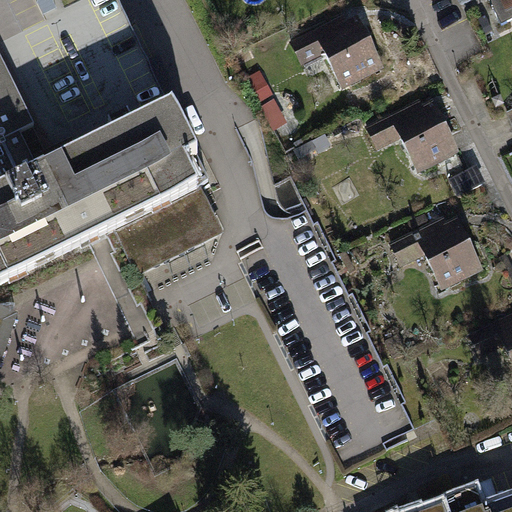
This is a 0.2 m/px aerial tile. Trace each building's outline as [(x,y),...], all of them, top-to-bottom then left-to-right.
[(40,0),(49,17),(84,0),(40,0)] [(511,0),(495,0),(492,2),(504,26),(511,22),(511,0)] [(343,19),(292,44),(304,68),(328,56),(344,88),(384,68),(359,16),(349,21),(347,17),(343,19)] [(0,59),(0,353),(12,319),(11,318),(15,307),(0,307),(0,285),(116,229),(136,270),(218,230),(197,188),(209,182),(197,158),(198,158),(174,108),(57,166),(39,175),(21,136),(35,130),(0,59)] [(261,71),(246,79),(260,103),(275,95),(261,71)] [(274,99),(261,106),(274,130),(287,122),(274,99)] [(419,102),(368,128),(378,149),(401,137),(419,174),(461,153),(436,101),(422,108),(419,102)] [(477,165),(450,180),(458,194),(485,180),(477,165)] [(446,219),(392,244),(403,267),(425,257),(441,291),(486,271),(461,217),(448,223),(446,219)] [(46,341),(70,327),(54,302),(31,316),(46,341)] [(511,315),(475,333),(488,359),(508,349),(511,358),(511,315)] [(511,511),(511,496),(465,511),(511,511)]
